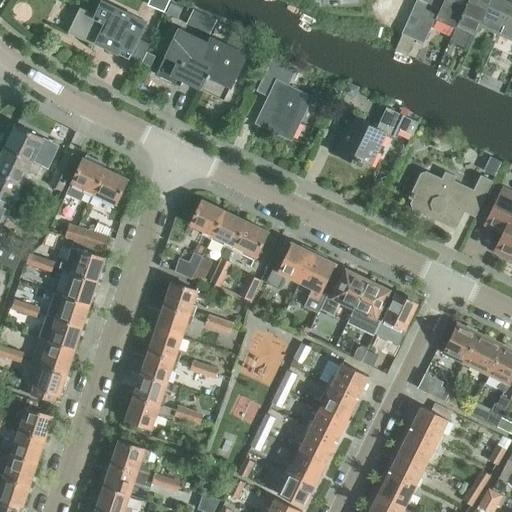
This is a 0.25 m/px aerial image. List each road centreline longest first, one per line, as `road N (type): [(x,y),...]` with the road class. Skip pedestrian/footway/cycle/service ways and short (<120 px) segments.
road 1 (residential): [(56,511),(172,152)]
road 2 (residential): [(451,286),(172,152)]
road 3 (residential): [(451,286),(340,511)]
road 4 (residential): [(172,152),(2,59)]
